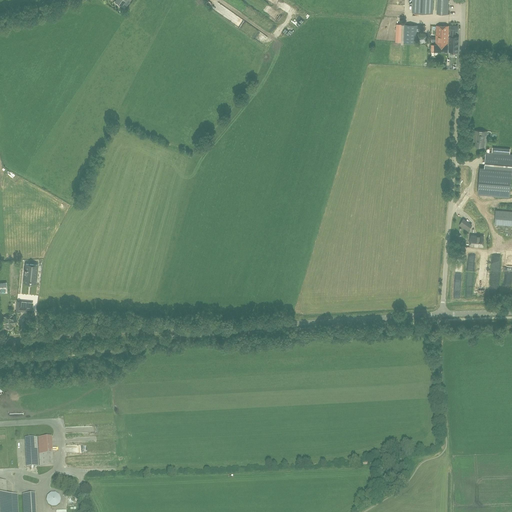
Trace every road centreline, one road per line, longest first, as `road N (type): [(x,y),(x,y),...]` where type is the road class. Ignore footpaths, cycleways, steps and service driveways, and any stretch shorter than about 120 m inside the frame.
road 1 (tertiary): [(441,315),(0,343)]
road 2 (unclassified): [(441,315),(463,0)]
